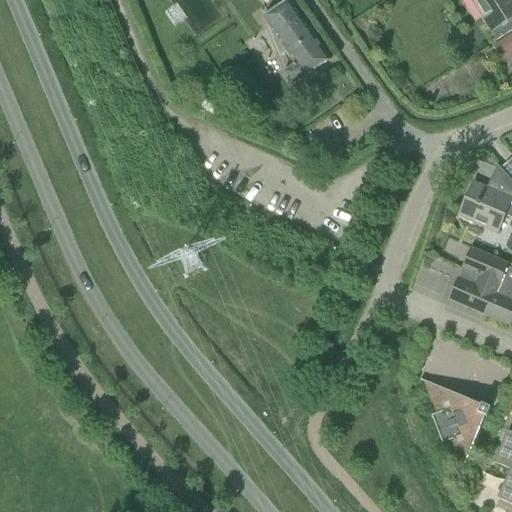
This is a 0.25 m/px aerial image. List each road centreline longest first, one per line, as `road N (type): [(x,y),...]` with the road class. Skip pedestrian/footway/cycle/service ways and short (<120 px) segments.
road 1 (secondary): [(327,511),(172,331),(119,251),(11,0)]
road 2 (secondary): [(0,87),(92,296),(151,382),(266,511)]
road 3 (residential): [(441,151),(400,133),(319,19)]
road 4 (unclassified): [(378,291),(441,151)]
road 5 (residential): [(511,353),(378,291)]
